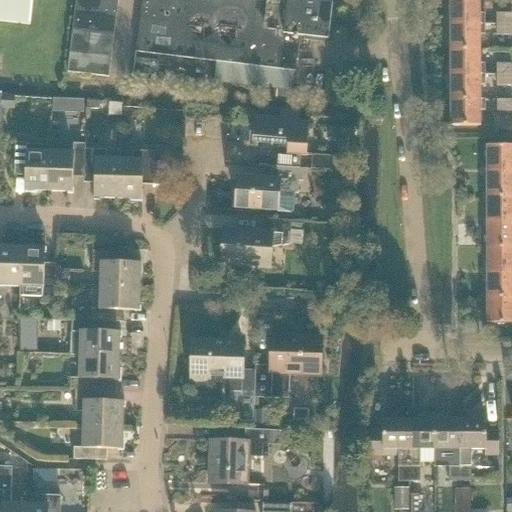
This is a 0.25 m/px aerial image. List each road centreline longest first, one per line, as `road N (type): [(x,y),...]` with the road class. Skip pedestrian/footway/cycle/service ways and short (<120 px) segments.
road 1 (residential): [(153,511),(147,461),(162,251),(125,223),(0,216)]
road 2 (residential): [(424,352),(393,0)]
